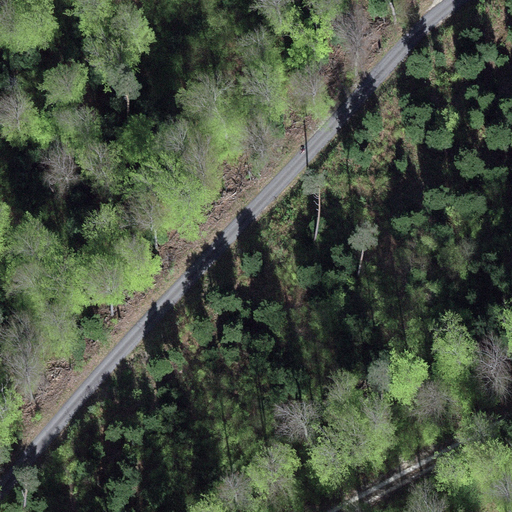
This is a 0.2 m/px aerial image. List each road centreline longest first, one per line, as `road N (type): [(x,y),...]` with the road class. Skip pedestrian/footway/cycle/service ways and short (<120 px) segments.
road 1 (unclassified): [(0,491),(203,258),(453,0)]
road 2 (track): [(339,511),(511,421)]
